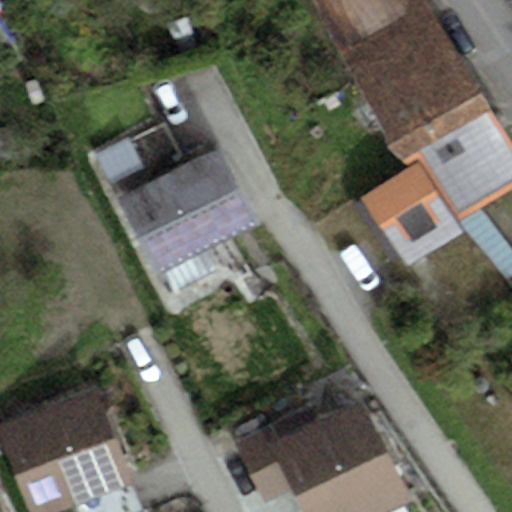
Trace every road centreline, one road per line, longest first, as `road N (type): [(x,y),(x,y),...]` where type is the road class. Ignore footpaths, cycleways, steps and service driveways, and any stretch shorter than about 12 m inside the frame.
road 1 (residential): [(202,88),(479,511)]
road 2 (residential): [(146,354),(225,511)]
